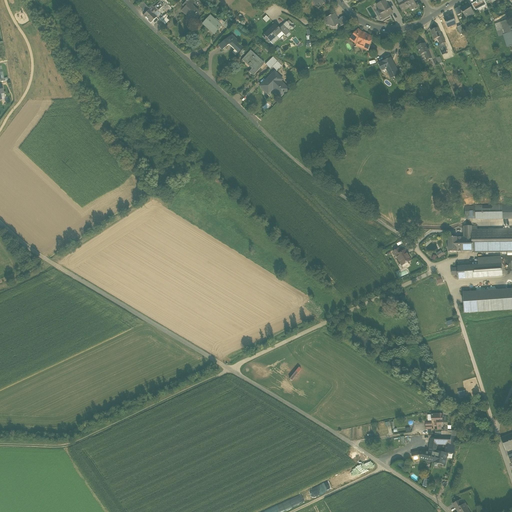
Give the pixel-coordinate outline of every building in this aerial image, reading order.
[(403,0),(400,0),(397,2),(401,10),(407,7),(408,6),(403,0)] [(412,0),(403,0),(408,6),(407,7),(409,10),(409,9),(410,10),(416,6),(412,0)] [(478,4),(477,2),(475,3),(479,9),(486,5),(486,4),(484,0),(481,2),(478,4)] [(138,6),(144,13),(149,9),(142,2),(138,6)] [(198,12),(189,4),(187,2),(184,5),(186,7),(182,11),(192,20),(196,14),(198,12)] [(379,11),(384,20),(388,17),(393,14),(386,3),(386,2),(385,2),(380,5),(377,7),(379,11)] [(154,15),(160,9),(157,5),(150,12),(154,15)] [(461,10),(466,18),(469,16),(471,16),(472,15),(473,14),(474,13),(468,5),(465,7),(464,7),(462,9),(461,10)] [(143,16),(151,24),(156,18),(154,15),(150,12),(149,11),(143,16)] [(159,20),(162,23),(166,18),(167,17),(165,15),(159,20)] [(207,26),(215,33),(221,27),(214,20),(210,16),(202,25),(205,28),(207,26)] [(330,27),(334,28),(335,26),(339,24),(337,21),(335,16),(330,18),(330,17),(325,20),(321,22),(321,23),(322,23),(322,22),(324,21),(326,26),(329,26),(330,27)] [(444,20),(448,28),(456,25),(452,16),(447,18),(447,19),(444,20)] [(511,27),(509,20),(500,23),(502,26),(503,30),(503,31),(504,31),(505,35),(504,35),(508,47),(509,47),(511,46),(511,45),(511,27)] [(222,26),(227,30),(232,25),(226,21),(224,23),(222,25),(222,26)] [(288,21),(287,23),(293,30),(295,28),(288,21)] [(287,23),(283,26),(289,33),(293,30),(287,23)] [(500,27),(499,23),(495,24),(499,37),(504,35),(505,35),(504,31),(503,31),(503,30),(502,26),(500,27)] [(207,26),(205,28),(213,35),(215,33),(207,26)] [(263,36),(270,43),(281,33),(279,30),(275,26),(263,36)] [(279,30),(281,33),(284,35),(285,37),(289,34),(289,33),(283,26),(279,30)] [(440,46),(444,44),(446,44),(442,35),(441,36),(438,29),(431,32),(433,37),(432,37),(434,41),(438,39),(440,46)] [(358,45),(370,50),(372,44),(371,44),(373,39),(362,35),(358,32),(356,35),(356,36),(351,42),(357,47),(358,45)] [(272,46),(284,35),(281,33),(270,43),(272,46)] [(229,45),(238,53),(242,49),(237,44),(238,43),(231,36),(219,46),(222,51),(228,45),(229,45)] [(424,54),(427,61),(430,60),(432,59),(433,59),(429,51),(428,51),(425,44),(417,47),(420,52),(419,53),(420,56),(424,54)] [(229,45),(228,45),(234,50),(238,54),(238,53),(229,45)] [(448,54),(446,48),(440,50),(442,56),(448,54)] [(248,73),(253,77),(264,64),(250,51),(243,60),(252,69),(251,70),(248,73)] [(270,70),(272,68),(277,62),(272,58),(265,65),(270,70)] [(392,79),(399,75),(391,59),(380,65),(383,71),(386,70),(387,69),(392,79)] [(241,61),(251,70),(252,69),(243,60),(241,61)] [(281,67),(277,62),(272,68),(276,72),(281,67)] [(390,80),(392,79),(387,69),(386,70),(383,71),(380,65),(379,65),(383,74),(387,73),(390,80)] [(273,89),(281,97),(288,90),(280,82),(282,80),(274,73),(271,76),(272,77),(270,79),(269,78),(260,87),(267,95),(273,89)] [(476,212),(476,219),(503,219),(502,205),(475,206),(476,212)] [(503,219),(511,218),(511,205),(502,205),(503,219)] [(477,227),(472,227),(472,238),(474,238),(474,252),(472,252),(472,253),(511,252),(511,229),(477,230),(477,227)] [(457,238),(454,238),(450,239),(448,239),(449,252),(457,252),(457,238)] [(457,252),(472,252),(474,252),(474,238),(472,238),(465,238),(457,238),(457,252)] [(393,253),(396,257),(397,257),(397,256),(402,253),(399,249),(393,253)] [(397,257),(402,265),(406,262),(406,263),(408,263),(411,261),(405,251),(402,253),(397,256),(397,257)] [(484,257),(484,259),(484,265),(501,264),(501,258),(490,259),(489,257),(484,257)] [(458,275),(458,279),(502,276),(501,264),(484,265),(479,266),(458,267),(458,269),(458,275)] [(511,289),(463,293),(465,313),(511,309),(511,289)] [(329,415),(336,402),(333,400),(325,413),(329,415)] [(437,430),(442,430),(443,430),(443,417),(443,414),(432,415),(432,421),(435,421),(435,423),(436,424),(437,424),(437,430)] [(506,451),(511,448),(511,434),(501,439),(506,451)] [(435,436),(434,439),(434,445),(437,445),(447,445),(447,436),(442,436),(435,436)] [(430,461),(433,462),(435,455),(429,453),(423,451),(418,452),(420,459),(427,461),(427,462),(429,463),(430,462),(430,461)] [(436,451),(435,455),(433,462),(445,465),(447,455),(447,453),(446,453),(436,451)] [(412,454),(414,461),(420,459),(418,452),(412,454)] [(453,504),(456,509),(462,506),(459,501),(453,504)]
